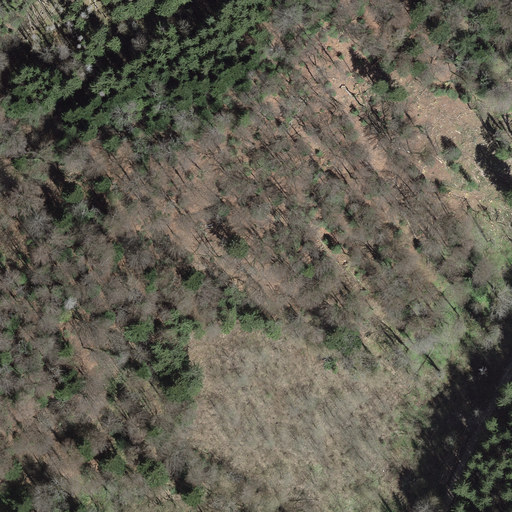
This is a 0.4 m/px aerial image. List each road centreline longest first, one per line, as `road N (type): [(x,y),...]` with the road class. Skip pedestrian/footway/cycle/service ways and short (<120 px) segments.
road 1 (track): [(0,178),(48,117),(124,47),(211,0)]
road 2 (track): [(11,163),(0,111),(9,50),(39,0)]
